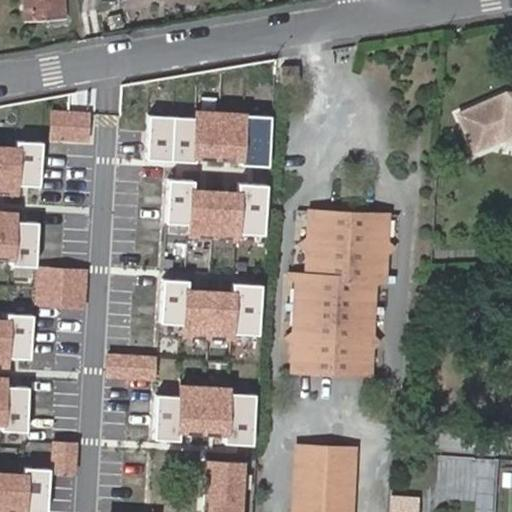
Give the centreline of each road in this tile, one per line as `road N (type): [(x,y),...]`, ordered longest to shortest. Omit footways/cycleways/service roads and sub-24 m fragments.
road 1 (residential): [(113,60),(85,511)]
road 2 (residential): [(442,7),(113,60)]
